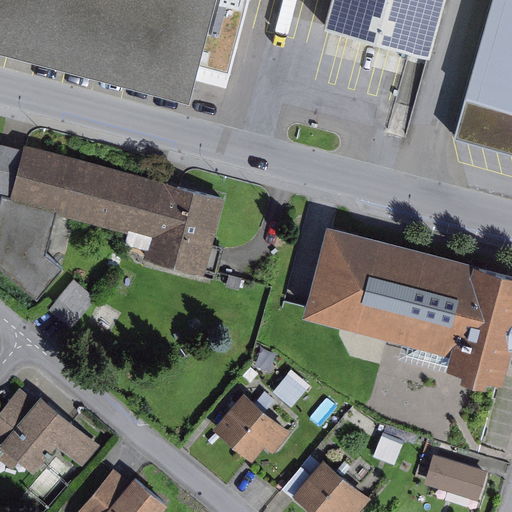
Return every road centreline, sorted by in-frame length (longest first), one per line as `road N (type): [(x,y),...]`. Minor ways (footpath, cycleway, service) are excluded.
road 1 (residential): [(511,222),(0,89)]
road 2 (residential): [(237,511),(27,339)]
road 3 (unknown): [(478,0),(425,199)]
